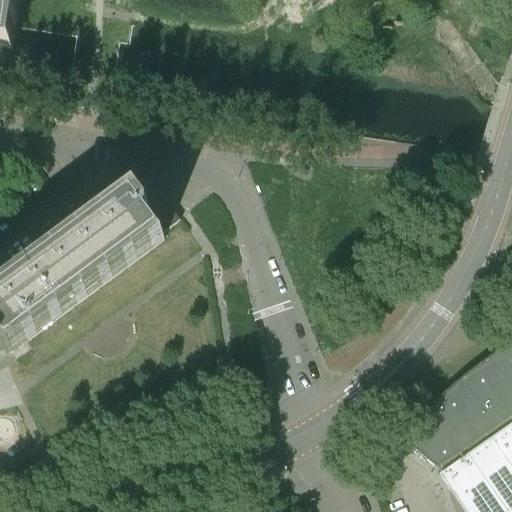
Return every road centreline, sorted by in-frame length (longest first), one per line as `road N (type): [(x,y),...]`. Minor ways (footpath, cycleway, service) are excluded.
road 1 (residential): [(311,432),(241,212),(223,186),(196,168),(0,139)]
road 2 (residential): [(311,432),(361,400),(429,330),(467,272),(511,145)]
road 3 (residential): [(118,511),(311,432)]
